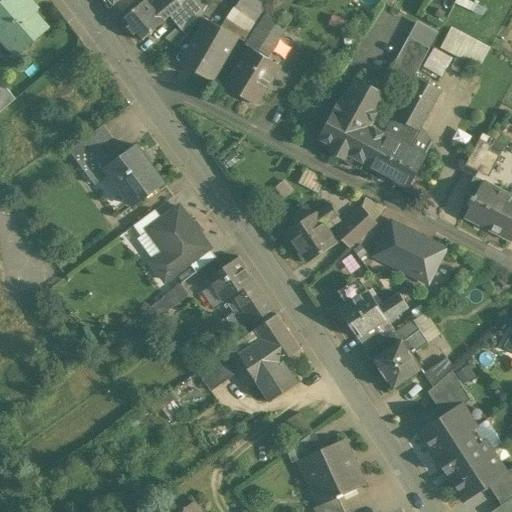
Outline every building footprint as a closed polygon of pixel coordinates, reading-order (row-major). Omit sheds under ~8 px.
[(34,4),(31,0),(3,0),(0,3),(0,36),(15,58),(49,28),(31,7),(34,4)] [(118,0),(111,6),(122,19),(145,0),(118,0)] [(161,0),(157,4),(153,0),(145,0),(122,19),(140,40),(171,15),(182,5),(177,0),(161,0)] [(203,10),(193,0),(177,0),(182,5),(171,15),(186,35),(203,10)] [(241,0),(236,8),(236,9),(256,22),(270,0),(268,0),(241,0)] [(236,8),(235,7),(227,18),(249,32),(256,22),(236,9),(236,8)] [(267,37),(282,46),(292,31),(266,15),(263,20),(273,28),(267,37)] [(208,20),(182,64),(211,80),(237,36),(208,20)] [(273,28),(263,20),(249,42),(251,43),(249,46),(281,66),(287,54),(280,50),(282,46),(267,37),(273,28)] [(409,36),(430,48),(439,31),(418,20),(409,36)] [(452,26),(440,49),(458,59),(479,69),(490,46),(452,26)] [(430,48),(409,36),(390,72),(411,83),(430,48)] [(281,66),(249,46),(226,85),(257,105),(281,66)] [(430,57),(447,67),(453,70),(458,59),(440,49),(436,47),(430,57)] [(447,67),(430,57),(425,66),(442,76),(447,67)] [(441,90),(416,76),(394,117),(418,130),(420,128),(441,90)] [(0,79),(0,112),(16,99),(3,84),(0,79)] [(386,95),(356,79),(343,102),(341,100),(332,116),(333,117),(321,139),(334,146),(333,148),(334,152),(342,156),(346,155),(347,153),(367,164),(384,133),(370,126),(386,95)] [(418,130),(394,117),(385,134),(384,133),(367,164),(410,187),(426,156),(425,156),(432,143),(420,128),(418,130)] [(79,162),(100,146),(112,137),(103,124),(70,150),(79,162)] [(481,139),(467,165),(479,171),(493,144),(481,139)] [(165,183),(136,144),(112,163),(106,167),(110,173),(134,205),(165,183)] [(493,144),(479,171),(489,177),(503,150),(493,144)] [(100,146),(79,162),(87,173),(108,157),(100,146)] [(108,157),(87,173),(95,184),(110,173),(106,167),(112,163),(108,157)] [(511,194),(475,176),(466,193),(473,197),(472,198),(474,199),(465,217),(511,240),(511,194)] [(316,212),(287,231),(308,262),(337,242),(325,224),(338,215),(330,203),(317,212),(316,212)] [(209,248),(180,206),(163,219),(149,229),(150,230),(166,253),(152,264),(164,281),(188,264),(208,249),(209,248)] [(156,209),(134,225),(142,236),(150,230),(149,229),(163,219),(156,209)] [(362,209),(338,231),(351,245),(374,222),(362,209)] [(445,249),(393,222),(377,254),(405,269),(406,272),(414,276),(417,275),(428,281),(445,249)] [(208,249),(188,264),(191,268),(195,273),(215,259),(208,249)] [(240,256),(208,278),(224,301),(234,294),(255,280),(240,256)] [(191,268),(178,278),(182,283),(195,273),(191,268)] [(255,280),(234,294),(242,307),(226,317),(234,329),(235,331),(251,320),(256,329),(278,314),(255,280)] [(182,284),(160,300),(168,311),(190,294),(182,284)] [(369,290),(340,310),(359,338),(360,337),(378,325),(387,319),(388,321),(409,307),(399,292),(379,306),(369,290)] [(146,327),(168,311),(160,300),(139,317),(146,327)] [(278,314),(256,329),(263,339),(279,363),(283,361),(302,348),(278,314)] [(226,317),(192,339),(189,334),(175,344),(185,359),(213,342),(214,343),(234,329),(226,317)] [(378,325),(360,337),(368,349),(386,337),(378,325)] [(403,340),(374,360),(393,388),(422,368),(412,354),(429,342),(420,329),(403,340)] [(263,339),(240,354),(271,400),(297,383),(283,361),(279,363),(263,339)] [(221,354),(198,371),(212,390),(235,374),(221,354)] [(425,373),(434,387),(453,370),(446,359),(425,373)] [(434,387),(428,392),(437,404),(463,387),(453,370),(434,387)] [(463,387),(437,404),(444,416),(461,405),(462,405),(472,399),(463,387)] [(444,416),(421,431),(435,453),(475,426),(462,405),(461,405),(444,416)] [(301,412),(284,423),(295,440),(312,429),(301,412)] [(475,426),(435,453),(451,478),(492,451),(475,426)] [(317,432),(296,442),(304,459),(325,449),(317,432)] [(304,459),(300,461),(320,504),(337,496),(362,484),(350,459),(354,457),(346,439),(325,449),(304,459)] [(492,451),(451,478),(466,500),(489,484),(506,473),(492,451)] [(511,468),(506,473),(489,484),(502,505),(511,498),(511,468)] [(320,504),(313,508),(314,511),(344,511),(337,496),(320,504)] [(203,511),(195,500),(178,511),(203,511)]
